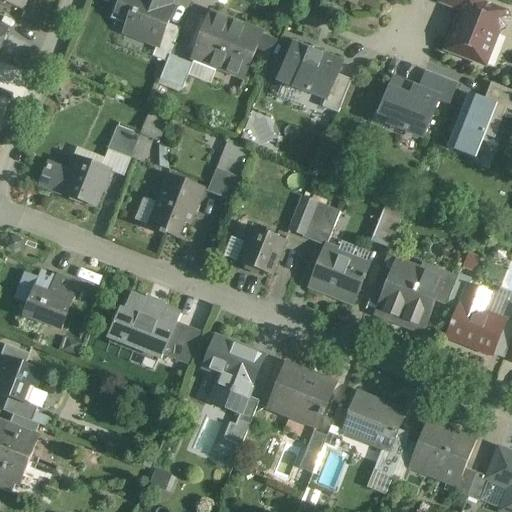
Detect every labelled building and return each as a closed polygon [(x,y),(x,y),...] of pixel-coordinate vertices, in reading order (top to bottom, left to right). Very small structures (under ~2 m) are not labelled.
[(124,0),(119,14),(132,19),(129,28),(146,35),(143,41),(158,47),(159,48),(168,25),(172,16),(166,14),(172,0),(124,0)] [(478,0),(442,0),(441,4),(462,12),(466,0),(471,0),(479,3),(478,0)] [(479,3),(471,0),(466,0),(462,12),(446,52),(485,67),(492,51),(490,48),(496,33),(504,29),(509,19),(506,14),(479,3)] [(211,11),(190,62),(244,83),(265,32),(211,11)] [(168,25),(159,48),(158,47),(153,58),(168,64),(170,57),(181,30),(168,25)] [(342,65),(295,46),(280,83),(326,101),(328,102),(338,76),(342,65)] [(192,65),(170,57),(168,64),(161,81),(183,89),(192,65)] [(459,85),(426,72),(419,90),(440,99),(439,103),(450,107),(459,85)] [(338,76),(328,102),(326,101),(323,109),(339,115),(352,82),(338,76)] [(419,90),(394,80),(381,114),(392,118),(390,124),(406,130),(405,132),(408,133),(409,132),(425,138),(439,103),(440,99),(419,90)] [(511,92),(491,84),(484,102),(498,107),(498,108),(511,113),(511,92)] [(477,99),(473,109),(466,106),(449,149),(456,152),(455,153),(477,161),(498,108),(498,107),(484,102),(477,99)] [(151,114),(142,136),(154,141),(160,143),(169,120),(151,114)] [(142,136),(117,127),(108,149),(134,158),(142,136)] [(154,141),(142,136),(134,158),(146,163),(154,141)] [(228,140),(223,153),(247,163),(252,150),(228,140)] [(223,153),(217,168),(241,178),(247,163),(223,153)] [(109,172),(74,158),(68,173),(72,174),(64,194),(95,206),(109,172)] [(64,194),(72,174),(68,173),(48,165),(41,184),(64,194)] [(217,168),(207,191),(232,201),(241,178),(217,168)] [(205,188),(170,175),(149,227),(184,241),(205,188)] [(306,196),(293,229),(306,235),(307,231),(319,201),(306,196)] [(319,201),(307,231),(318,235),(330,205),(319,201)] [(390,202),(374,242),(392,249),(407,209),(390,202)] [(330,205),(318,235),(333,241),(345,211),(330,205)] [(288,240),(253,226),(247,242),(250,243),(242,263),(274,276),(288,240)] [(242,263),(250,243),(247,242),(237,238),(229,258),(242,263)] [(330,246),(312,287),(354,305),(365,280),(366,280),(367,276),(372,263),(330,246)] [(426,271),(420,287),(394,276),(381,310),(379,314),(425,332),(436,303),(446,279),(426,271)] [(38,280),(26,275),(16,299),(29,304),(36,288),(73,303),(80,286),(57,277),(57,278),(52,276),(51,279),(46,277),(47,274),(42,272),(38,280)] [(382,272),(369,305),(381,310),(394,276),(382,272)] [(448,275),(446,279),(436,303),(447,307),(458,279),(448,275)] [(460,312),(470,286),(472,281),(459,276),(458,279),(447,307),(460,312)] [(491,294),(470,286),(460,312),(450,337),(494,355),(496,350),(507,323),(483,313),(491,294)] [(73,303),(36,288),(29,304),(25,316),(26,317),(26,315),(45,323),(44,324),(62,331),(73,303)] [(180,316),(132,297),(125,313),(121,312),(110,340),(162,360),(163,357),(177,323),(180,316)] [(177,323),(163,357),(191,367),(204,334),(177,323)] [(511,324),(507,323),(496,350),(507,355),(511,341),(511,324)] [(265,358),(216,338),(204,369),(222,376),(211,404),(241,416),(242,416),(250,398),(265,358)] [(41,372),(8,359),(0,378),(0,394),(10,399),(28,406),(29,404),(41,372)] [(337,383),(290,366),(274,410),(321,427),(337,383)] [(408,412),(359,392),(344,432),(392,451),(400,430),(408,412)] [(250,398),(242,416),(241,416),(239,421),(251,426),(261,402),(250,398)] [(28,406),(10,399),(4,412),(17,417),(32,423),(36,414),(38,408),(29,404),(28,406)] [(49,419),(36,414),(32,423),(40,426),(45,428),(49,419)] [(32,423),(17,417),(13,428),(35,437),(40,426),(32,423)] [(239,421),(237,427),(231,425),(225,440),(243,447),(251,426),(239,421)] [(481,441),(432,421),(413,468),(460,486),(467,469),(469,470),(481,441)] [(13,428),(0,422),(0,449),(29,461),(39,438),(35,437),(13,428)] [(345,433),(332,428),(328,438),(327,439),(340,445),(345,433)] [(411,435),(400,430),(392,451),(383,472),(394,477),(411,435)] [(317,433),(303,470),(313,474),(327,439),(328,438),(317,433)] [(29,461),(0,449),(0,479),(16,485),(20,487),(29,461)] [(511,511),(511,452),(502,449),(490,478),(489,480),(491,481),(511,488),(511,491),(504,511),(505,511),(511,511)] [(460,486),(458,493),(469,497),(478,474),(469,470),(467,469),(460,486)] [(478,474),(469,497),(483,502),(491,481),(489,480),(490,478),(478,474)] [(16,485),(0,479),(0,489),(12,495),(16,485)]
